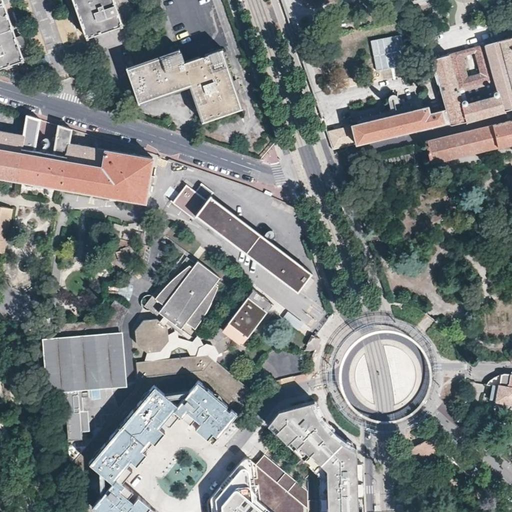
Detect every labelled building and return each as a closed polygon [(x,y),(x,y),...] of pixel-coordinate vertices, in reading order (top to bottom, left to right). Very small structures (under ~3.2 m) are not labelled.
[(0,0),(0,67),(23,60),(24,58),(20,47),(25,46),(21,35),(16,36),(4,3),(9,1),(9,0),(73,0),(79,15),(74,17),(77,28),(83,26),(87,37),(123,25),(114,0),(0,0)] [(511,34),(433,57),(446,106),(430,111),(428,105),(351,123),(356,143),(450,120),(450,123),(469,118),(498,111),(511,106),(511,34)] [(241,108),(221,49),(184,61),(180,50),(127,68),(139,102),(191,84),(204,121),(241,108)] [(23,133),(0,130),(0,177),(61,188),(144,203),(146,192),(151,192),(152,185),(155,185),(156,181),(157,177),(154,177),(155,170),(151,169),(152,157),(71,142),(74,128),(59,123),(55,147),(39,144),(44,119),(27,114),(23,133)] [(511,119),(494,124),(499,147),(511,143),(511,119)] [(494,124),(426,141),(430,164),(499,147),(494,124)] [(274,146),(262,150),(267,165),(279,160),(274,146)] [(312,274),(212,196),(215,192),(204,183),(198,189),(196,192),(188,185),(174,202),(176,203),(175,205),(194,221),(196,218),(198,216),(226,237),(298,292),(305,283),(312,274)] [(0,249),(4,252),(12,207),(0,205),(0,249)] [(196,218),(194,221),(201,226),(222,242),(226,237),(198,216),(196,218)] [(179,255),(165,277),(172,282),(186,259),(179,255)] [(220,277),(195,262),(194,264),(186,259),(172,282),(165,277),(151,299),(163,307),(158,316),(182,331),(186,325),(197,332),(220,295),(226,286),(217,281),(220,277)] [(243,344),(274,304),(254,289),(223,329),(243,344)] [(163,307),(151,299),(144,310),(157,317),(158,316),(163,307)] [(89,387),(125,384),(121,329),(121,326),(122,318),(125,309),(113,301),(110,304),(107,321),(107,334),(44,339),(48,390),(67,388),(89,387)] [(304,321),(288,309),(286,311),(282,316),(299,328),(303,323),(304,321)] [(183,332),(182,331),(158,316),(157,317),(182,334),(183,332)] [(139,336),(141,351),(151,358),(165,357),(172,346),(171,337),(171,332),(161,325),(147,325),(139,336)] [(201,351),(206,348),(200,338),(194,344),(180,333),(171,337),(172,346),(165,357),(171,359),(173,353),(180,349),(188,352),(192,358),(199,358),(201,351)] [(316,347),(321,338),(316,335),(314,334),(309,343),(316,347)] [(199,358),(137,364),(138,375),(143,378),(145,376),(202,371),(239,401),(248,390),(220,365),(221,358),(218,351),(209,347),(206,348),(201,351),(199,358)] [(511,373),(509,373),(503,374),(497,376),(491,379),(486,383),(493,384),(491,399),(511,403),(511,373)] [(91,468),(97,473),(102,477),(109,482),(102,492),(98,497),(89,509),(92,511),(95,511),(96,511),(97,511),(145,511),(149,507),(136,497),(133,502),(129,507),(124,504),(127,499),(132,492),(121,484),(131,471),(125,467),(121,464),(125,458),(129,462),(136,466),(145,454),(143,453),(139,450),(143,444),(147,440),(150,442),(154,445),(163,433),(156,428),(152,425),(156,419),(160,423),(167,428),(176,415),(187,424),(192,419),(195,415),(200,419),(197,423),(193,429),(205,438),(209,432),(216,438),(236,411),(194,379),(185,392),(180,398),(175,405),(167,399),(160,394),(149,386),(134,406),(136,408),(132,414),(128,411),(105,441),(108,443),(105,446),(102,444),(91,468)] [(89,387),(67,388),(70,435),(86,434),(86,429),(91,429),(90,408),(84,409),(84,396),(89,396),(89,387)] [(90,399),(99,399),(99,387),(91,387),(90,399)] [(361,511),(360,461),(356,460),(356,445),(352,443),(348,441),(344,439),(339,434),(335,431),(328,423),(322,416),(317,407),(315,399),(278,409),(267,423),(275,431),(275,430),(320,475),(320,511),(361,511)] [(156,419),(152,425),(156,428),(160,423),(156,419)] [(212,444),(216,438),(209,432),(205,438),(212,444)] [(406,448),(407,466),(420,464),(433,460),(443,449),(429,437),(426,439),(417,444),(406,448)] [(207,500),(208,511),(307,511),(307,507),(287,490),(295,481),(263,454),(255,462),(247,457),(242,457),(207,500)] [(125,458),(121,464),(125,467),(129,462),(125,458)] [(124,504),(129,507),(133,502),(127,499),(124,504)]
